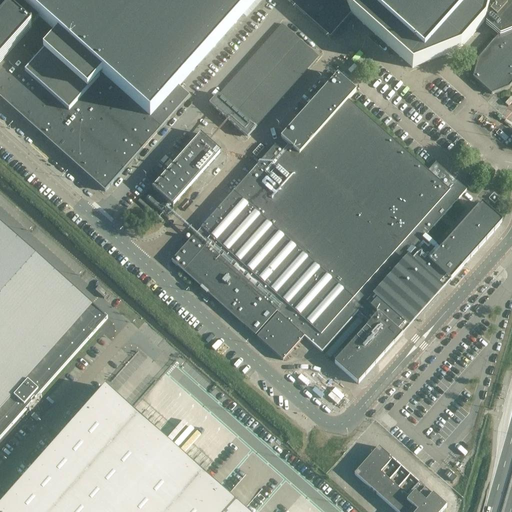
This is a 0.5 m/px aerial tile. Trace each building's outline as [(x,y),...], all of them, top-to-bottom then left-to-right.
[(0,0),(0,98),(105,192),(190,97),(179,87),(257,0),(0,0)] [(511,0),(286,0),(290,3),(292,5),(329,38),(351,14),(412,69),(425,63),(461,49),(484,23),(486,25),(485,25),(494,33),(498,37),(477,60),(472,78),(482,87),(491,95),(495,93),(509,88),(511,83),(511,0)] [(318,57),(282,25),(209,105),(247,138),(318,57)] [(337,76),(172,262),(256,336),(277,313),(278,314),(257,338),(283,361),(305,337),(322,352),(358,312),(371,323),(334,363),(358,384),(502,223),(481,204),(441,250),(426,236),(466,191),(436,164),(428,172),(348,101),(356,92),(337,76)] [(173,207),(191,186),(221,153),(200,134),(152,189),(173,207)] [(167,210),(150,195),(146,200),(163,215),(167,210)] [(140,199),(137,202),(161,223),(164,220),(140,199)] [(0,439),(32,403),(106,320),(0,226),(0,439)] [(244,511),(219,489),(105,388),(0,506),(0,511),(244,511)] [(382,420),(391,428),(395,424),(386,416),(382,420)] [(442,511),(446,508),(423,488),(425,485),(391,455),(389,457),(379,448),(355,475),(396,511),(442,511)] [(449,471),(445,475),(453,482),(457,478),(449,471)]
